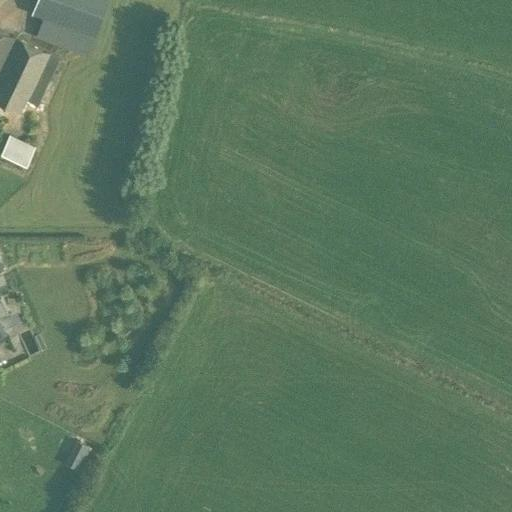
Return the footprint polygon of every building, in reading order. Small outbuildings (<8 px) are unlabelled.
[(42,16),(36,36),(88,55),(106,0),(35,0),(32,12),(42,16)] [(0,28),(0,100),(21,110),(49,51),(0,28)] [(34,147),(9,135),(1,153),(26,165),(34,147)] [(39,334),(34,336),(41,350),(46,348),(39,334)] [(78,467),(89,442),(76,437),(65,461),(78,467)]
